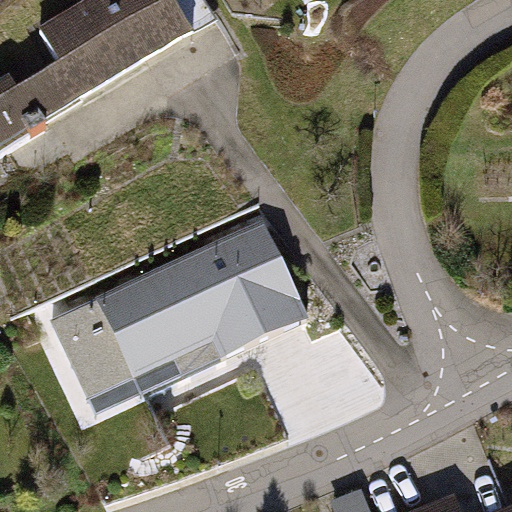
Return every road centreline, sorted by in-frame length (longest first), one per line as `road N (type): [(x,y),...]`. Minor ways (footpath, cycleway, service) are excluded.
road 1 (residential): [(473,374),(394,216),(399,121),(457,37),(511,5)]
road 2 (residential): [(473,374),(359,432),(150,511)]
